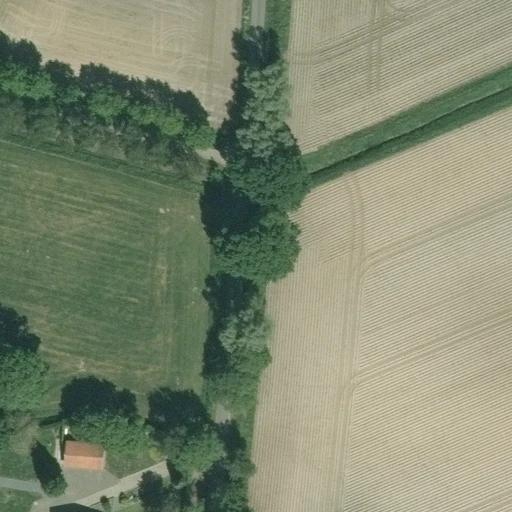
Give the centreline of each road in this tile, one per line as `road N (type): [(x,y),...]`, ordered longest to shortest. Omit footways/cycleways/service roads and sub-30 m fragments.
road 1 (residential): [(257,0),(212,511)]
road 2 (track): [(241,166),(0,99)]
